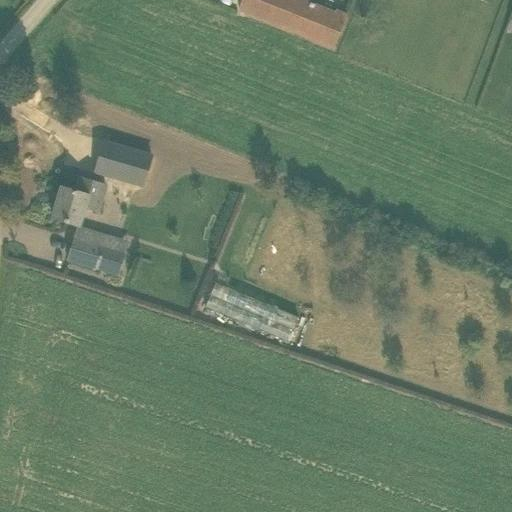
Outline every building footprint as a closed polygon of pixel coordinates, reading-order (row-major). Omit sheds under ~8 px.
[(243,0),(240,10),(265,20),(272,0),(243,0)] [(272,0),(265,20),(300,33),(312,3),(304,0),(272,0)] [(335,47),(347,17),(312,3),(300,33),(335,47)] [(94,172),(142,186),(152,154),(104,139),(94,172)] [(62,188),(53,218),(79,226),(85,209),(98,213),(106,186),(80,178),(76,192),(62,188)] [(67,260),(98,270),(105,247),(74,237),(67,260)] [(215,281),(205,306),(289,341),(299,315),(215,281)]
